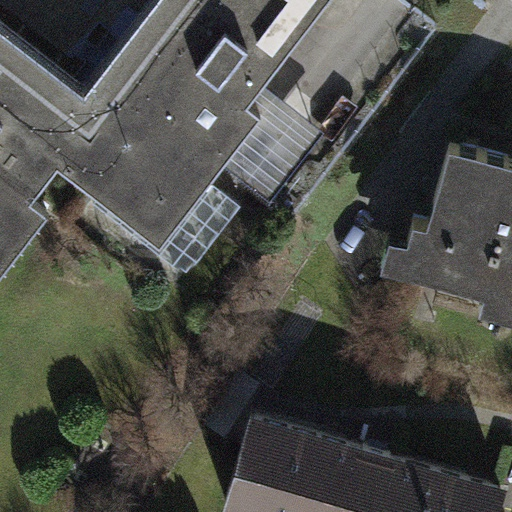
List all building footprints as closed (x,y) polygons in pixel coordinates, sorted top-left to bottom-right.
[(224,140),(216,134),(261,76),(320,0),(0,0),(0,263),(46,204),(30,191),(58,155),(100,187),(108,178),(131,196),(140,185),(171,209),(215,153),(224,140)] [(323,125),(261,76),(216,134),(224,140),(215,153),(269,194),(323,125)] [(511,154),(451,137),(428,216),(414,212),(400,263),(511,294),(507,312),(511,313),(511,154)] [(108,178),(100,187),(154,230),(171,209),(140,185),(131,196),(108,178)] [(362,442),(252,411),(227,499),(272,511),(492,511),(501,483),(391,451),(392,447),(363,439),(362,442)]
